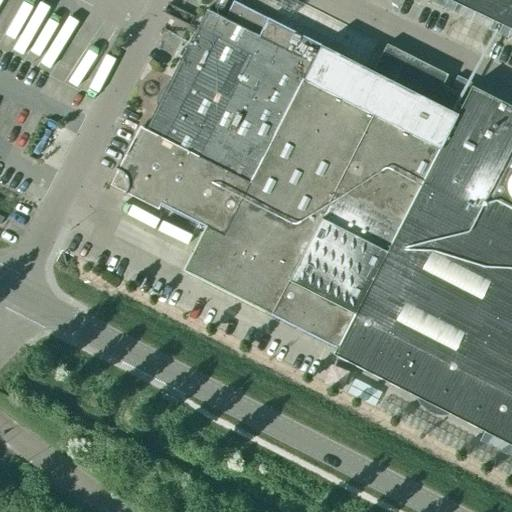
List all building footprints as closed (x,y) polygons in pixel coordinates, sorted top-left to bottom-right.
[(0,0),(0,45),(13,52),(18,43),(61,64),(55,76),(83,90),(108,41),(96,35),(94,39),(61,23),(66,14),(37,0),(0,0)] [(176,46),(194,0),(182,0),(166,42),(176,46)] [(511,0),(464,0),(511,22),(511,0)] [(372,73),(233,2),(224,19),(206,10),(167,86),(165,87),(164,87),(162,89),(159,92),(159,93),(158,94),(157,96),(156,97),(156,99),(156,101),(156,103),(156,105),(156,106),(156,108),(145,130),(139,127),(117,170),(115,169),(114,171),(117,172),(109,186),(124,194),(122,196),(124,197),(125,194),(157,211),(160,205),(205,228),(182,272),(511,439),(511,108),(471,88),(472,85),(457,77),(452,87),(467,95),(466,98),(442,86),(447,76),(386,45),(372,73)] [(44,108),(55,81),(3,60),(0,66),(0,87),(8,91),(14,77),(23,81),(16,97),(44,108)]
